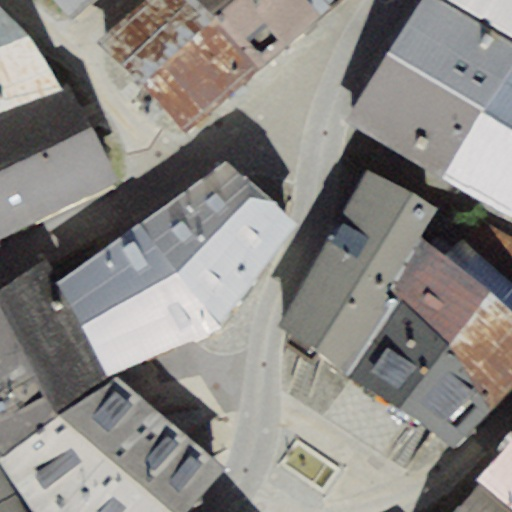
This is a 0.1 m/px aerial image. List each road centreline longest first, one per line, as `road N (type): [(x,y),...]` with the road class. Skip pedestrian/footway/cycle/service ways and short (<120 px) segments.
road 1 (residential): [(307,104),(303,193),(245,300),(256,407),(247,452),(211,502)]
road 2 (residential): [(0,266),(162,172),(216,129),(307,104)]
road 3 (residential): [(511,406),(417,491),(364,509),(211,502)]
road 4 (residential): [(379,0),(307,104)]
